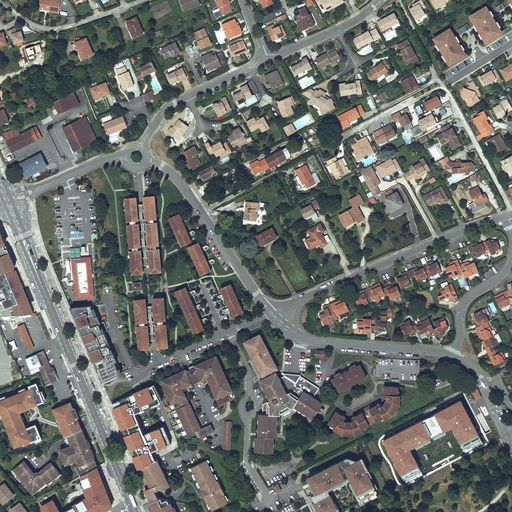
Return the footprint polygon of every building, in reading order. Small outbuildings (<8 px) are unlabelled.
[(40,1),(40,6),(50,8),(50,10),(49,12),(54,12),(54,11),(59,11),(60,0),(42,0),(42,1),(40,1)] [(200,4),(198,0),(179,0),(183,8),(190,6),(191,8),(200,4)] [(216,0),(222,15),(232,11),(229,6),(228,3),(229,3),(230,3),(228,0),(216,0)] [(343,2),(342,0),(319,0),(318,3),(321,8),(325,9),(328,8),(328,6),(330,5),(332,5),(333,5),(334,7),(343,2)] [(409,9),(415,20),(425,14),(422,9),(426,7),(421,0),(415,4),(416,6),(414,7),(409,9)] [(449,1),(448,0),(430,0),(436,9),(449,1)] [(297,19),(298,20),(300,19),(305,30),(315,25),(310,14),(308,15),(305,7),(294,12),(297,19)] [(487,7),(469,17),(486,44),(505,35),(487,7)] [(377,22),(382,31),(399,22),(394,13),(385,17),(377,22)] [(136,18),(127,22),(133,37),(143,33),(136,18)] [(239,25),(237,25),(235,19),(222,24),(228,39),(242,33),(239,25)] [(297,19),(296,20),(302,31),(305,30),(300,19),(298,20),(297,19)] [(458,30),(460,34),(470,28),(467,24),(458,30)] [(270,30),(275,28),(274,25),(267,28),(269,33),(273,43),(281,40),(280,38),(275,40),(270,30)] [(270,30),(275,40),(280,38),(286,35),(282,25),(275,28),(270,30)] [(21,30),(17,31),(16,27),(8,30),(12,44),(24,41),(21,30)] [(212,44),(204,28),(195,32),(199,40),(197,41),(199,45),(201,49),(212,44)] [(381,37),(376,28),(369,32),(368,31),(363,34),(363,35),(361,36),(360,35),(355,38),(360,47),(373,40),(374,41),(381,37)] [(450,29),(433,39),(449,66),(467,56),(450,29)] [(86,38),(75,43),(82,59),(93,55),(86,38)] [(404,53),(405,55),(404,56),(409,66),(416,62),(413,56),(416,55),(407,39),(397,44),(399,47),(403,54),(404,53)] [(244,41),(240,42),(229,46),(233,55),(238,53),(243,51),(244,52),(248,51),(245,44),(244,41)] [(161,49),(165,58),(171,55),(175,53),(176,54),(180,52),(176,42),(161,49)] [(327,55),(326,53),(316,59),(321,67),(330,62),(331,63),(340,58),(336,50),(329,54),(327,55)] [(218,54),(222,64),(226,62),(222,52),(218,54)] [(201,57),(203,61),(208,71),(214,68),(221,65),(216,55),(210,58),(208,54),(201,57)] [(291,67),(295,75),(307,69),(307,68),(311,66),(306,57),(302,59),(303,61),(297,64),(297,65),(296,66),(295,65),(291,67)] [(370,71),(372,74),(369,76),(372,81),(375,78),(376,79),(391,68),(385,60),(376,66),(377,67),(375,69),(374,68),(373,68),(370,71)] [(140,68),(141,70),(140,71),(136,73),(135,73),(137,80),(145,77),(144,76),(156,70),(152,62),(140,68)] [(501,70),(506,80),(511,77),(511,64),(510,65),(501,70)] [(116,70),(123,89),(129,87),(134,86),(128,71),(127,72),(125,66),(116,70)] [(168,75),(172,83),(176,81),(176,80),(177,80),(179,80),(179,81),(182,80),(187,77),(183,68),(168,75)] [(502,82),(495,69),(492,71),(492,70),(486,73),(479,77),(484,85),(496,78),(499,84),(502,82)] [(281,79),(277,70),(264,75),(267,80),(269,79),(271,83),(270,84),(273,88),(281,84),(279,80),(281,79)] [(388,83),(399,75),(396,71),(385,78),(388,83)] [(418,87),(412,76),(401,82),(407,93),(418,87)] [(362,93),(360,80),(355,81),(355,83),(348,84),(346,85),(345,83),(339,84),(341,95),(357,92),(357,94),(362,93)] [(478,89),(473,81),(468,84),(469,86),(466,88),(464,87),(462,94),(466,95),(465,99),(469,107),(479,101),(474,91),(478,89)] [(90,88),(94,99),(99,97),(99,96),(102,95),(102,96),(106,95),(110,93),(106,82),(90,88)] [(252,95),(247,85),(240,88),(241,90),(242,92),(239,93),(238,92),(233,94),(237,104),(246,100),(245,99),(252,95)] [(310,98),(314,91),(310,89),(302,93),(310,98)] [(322,108),(325,113),(327,112),(327,113),(329,112),(329,111),(335,108),(332,103),(333,103),(331,98),(329,99),(327,100),(324,97),(325,96),(326,93),(323,91),(319,89),(318,91),(315,90),(314,91),(310,98),(308,102),(310,103),(314,103),(322,108)] [(9,94),(11,102),(18,99),(16,92),(9,94)] [(53,102),(59,114),(80,104),(74,92),(53,102)] [(143,95),(146,103),(153,100),(149,92),(143,95)] [(372,95),(366,97),(370,107),(375,105),(372,95)] [(27,99),(24,100),(28,112),(33,111),(31,106),(34,105),(33,103),(38,102),(40,101),(38,96),(32,98),(27,100),(27,99)] [(213,105),(217,114),(221,112),(222,114),(222,113),(231,109),(226,97),(221,99),(222,101),(222,102),(218,104),(217,103),(213,105)] [(280,109),(283,117),(293,113),(290,106),(293,104),(290,97),(278,102),(280,105),(281,107),(282,107),(282,109),(281,109),(280,109)] [(493,108),(498,118),(506,114),(505,113),(505,112),(511,108),(507,99),(499,103),(500,104),(493,108)] [(0,125),(9,122),(6,114),(4,109),(3,108),(2,105),(0,105),(0,125)] [(338,117),(343,128),(350,124),(349,123),(348,121),(356,117),(356,118),(360,116),(357,110),(353,112),(352,109),(338,117)] [(437,123),(431,111),(425,114),(427,117),(418,121),(422,130),(437,123)] [(486,119),(487,119),(483,111),(476,115),(477,116),(482,113),(486,119)] [(476,137),(478,141),(494,132),(490,124),(489,125),(486,119),(482,113),(477,116),(473,118),(482,134),(476,137)] [(406,114),(399,117),(404,126),(410,123),(406,114)] [(86,116),(62,128),(73,150),(74,151),(97,140),(86,116)] [(104,126),(108,135),(116,132),(115,130),(118,129),(119,130),(127,127),(125,121),(123,116),(108,122),(109,123),(104,126)] [(246,122),(252,131),(259,127),(260,128),(264,126),(265,128),(269,126),(264,117),(260,119),(256,121),(256,119),(255,117),(246,122)] [(188,127),(179,119),(176,124),(177,125),(173,129),(172,128),(171,127),(168,131),(176,138),(179,134),(181,135),(183,133),(188,127)] [(378,144),(396,135),(391,123),(372,133),(378,144)] [(454,133),(451,128),(450,128),(448,124),(440,128),(442,133),(437,136),(440,142),(445,139),(446,141),(451,150),(460,145),(456,136),(454,137),(452,135),(454,133)] [(288,135),(295,131),(293,126),(290,128),(289,125),(284,128),(288,135)] [(414,130),(411,125),(405,128),(407,133),(414,130)] [(228,137),(233,147),(237,144),(241,142),(240,141),(245,138),(239,127),(234,131),(235,132),(236,135),(234,136),(233,135),(232,135),(228,137)] [(9,147),(12,152),(35,141),(29,130),(6,141),(9,147)] [(493,147),(497,154),(507,148),(503,141),(502,142),(500,138),(501,137),(499,133),(488,140),(493,147)] [(306,136),(300,140),(305,147),(311,144),(306,136)] [(352,145),(355,151),(356,151),(357,154),(357,155),(359,158),(363,156),(373,151),(366,137),(362,139),(363,140),(359,142),(360,143),(358,144),(357,143),(352,145)] [(248,142),(245,138),(240,141),(241,142),(237,144),(240,147),(248,142)] [(209,142),(205,144),(210,152),(213,150),(215,153),(216,156),(220,154),(222,153),(226,150),(228,154),(231,151),(226,142),(222,144),(220,140),(216,143),(217,144),(211,147),(211,146),(209,142)] [(198,154),(194,146),(184,152),(188,159),(186,160),(189,165),(190,165),(192,168),(201,163),(198,158),(197,159),(195,156),(196,155),(198,154)] [(282,150),(258,162),(257,160),(249,165),(254,173),(262,169),(262,170),(263,171),(282,161),(280,157),(285,154),(282,150)] [(355,151),(353,152),(357,159),(358,161),(364,158),(363,156),(359,158),(357,155),(357,154),(356,151),(355,151)] [(18,165),(23,176),(47,165),(41,154),(18,165)] [(337,161),(335,157),(327,161),(329,165),(330,165),(336,178),(349,172),(346,166),(345,167),(341,159),(337,161)] [(418,175),(419,177),(424,174),(423,173),(422,171),(425,170),(426,172),(430,169),(424,158),(419,160),(421,162),(413,166),(414,168),(410,170),(404,174),(406,179),(407,181),(414,177),(418,175)] [(380,178),(397,171),(391,159),(375,166),(380,178)] [(444,166),(447,169),(452,168),(453,174),(471,172),(475,166),(470,162),(465,162),(464,164),(463,164),(462,163),(461,163),(461,162),(452,163),(449,160),(444,166)] [(316,184),(306,165),(295,170),(301,182),(304,181),(305,184),(307,188),(316,184)] [(360,171),(373,197),(381,193),(377,185),(380,183),(371,165),(360,171)] [(212,173),(209,167),(198,172),(201,178),(205,179),(210,176),(212,173)] [(480,180),(476,173),(469,177),(472,182),(475,180),(477,182),(480,180)] [(407,185),(405,180),(399,183),(402,188),(407,185)] [(449,201),(441,187),(424,196),(428,204),(435,200),(438,198),(440,201),(442,204),(449,201)] [(483,198),(482,195),(477,187),(469,191),(477,206),(488,200),(486,196),(483,198)] [(397,192),(385,198),(392,210),(398,207),(403,204),(397,192)] [(349,200),(353,208),(339,215),(345,226),(357,220),(358,222),(364,219),(357,206),(363,202),(359,195),(349,200)] [(155,218),(153,196),(146,196),(148,219),(154,218),(155,218)] [(141,273),(139,250),(138,250),(138,247),(138,246),(136,224),(135,220),(136,220),(134,197),(127,198),(129,221),(130,221),(130,224),(129,224),(131,247),(133,247),(133,251),(132,251),(134,274),(141,273)] [(316,209),(320,207),(316,199),(311,201),(316,209)] [(246,201),(245,208),(248,208),(248,212),(246,212),(245,220),(256,221),(258,202),(246,201)] [(312,217),(313,220),(318,218),(312,204),(300,208),(304,220),(312,217)] [(181,219),(179,214),(171,218),(183,245),(191,242),(189,236),(191,235),(189,232),(187,233),(183,223),(183,222),(185,222),(183,218),(181,219)] [(171,218),(169,218),(181,246),(183,245),(171,218)] [(157,245),(155,222),(154,222),(149,223),(148,223),(150,245),(151,245),(156,245),(157,245)] [(324,231),(320,224),(308,230),(311,237),(306,240),(310,249),(318,245),(317,244),(319,243),(319,244),(321,247),(326,244),(321,233),(324,231)] [(272,228),(257,236),(262,245),(266,243),(277,237),(272,228)] [(0,317),(15,315),(31,314),(33,314),(16,269),(14,270),(13,268),(15,267),(0,231),(0,317)] [(482,243),(485,250),(486,253),(490,251),(491,255),(501,251),(497,241),(491,243),(490,240),(482,243)] [(200,248),(198,243),(190,246),(202,274),(210,270),(208,265),(210,264),(209,261),(207,262),(206,262),(202,251),(204,250),(203,247),(201,248),(200,248)] [(467,246),(470,253),(474,251),(476,257),(486,253),(485,250),(482,243),(480,244),(476,245),(475,243),(467,246)] [(201,275),(202,274),(190,246),(188,247),(201,275)] [(150,249),(152,272),(160,271),(158,249),(156,249),(151,249),(150,249)] [(84,292),(91,291),(88,254),(72,255),(75,293),(79,292),(79,294),(84,294),(84,292)] [(460,265),(458,259),(450,263),(450,266),(447,267),(445,268),(449,278),(457,274),(460,273),(463,272),(460,265)] [(424,267),(428,277),(431,275),(432,276),(441,272),(437,262),(435,263),(432,264),(430,261),(423,265),(424,267)] [(460,265),(463,272),(465,278),(469,276),(479,272),(474,262),(473,263),(469,264),(468,262),(460,265)] [(409,270),(412,277),(416,276),(418,281),(428,277),(424,267),(418,270),(417,267),(409,270)] [(258,269),(254,271),(259,279),(262,276),(258,269)] [(412,277),(409,270),(401,274),(403,276),(397,279),(401,289),(411,284),(409,279),(412,277)] [(132,283),(133,291),(142,290),(142,282),(132,283)] [(241,312),(243,312),(231,284),(229,285),(241,312)] [(457,296),(452,284),(440,289),(442,295),(438,297),(440,300),(446,298),(449,297),(450,299),(457,296)] [(241,312),(229,285),(221,288),(223,294),(221,295),(222,298),(224,297),(225,297),(229,307),(227,308),(229,312),(231,311),(233,316),(241,312)] [(382,289),(381,286),(376,288),(374,285),(367,289),(369,295),(373,294),(375,297),(376,299),(385,295),(382,289)] [(385,295),(385,296),(387,295),(389,294),(390,296),(391,300),(401,295),(397,286),(393,287),(391,288),(391,286),(390,285),(382,289),(385,295)] [(204,329),(201,324),(204,323),(202,319),(200,320),(195,310),(197,309),(196,305),(194,306),(189,296),(191,295),(190,292),(188,292),(187,293),(185,287),(177,291),(195,333),(204,329)] [(354,297),(359,307),(368,303),(366,297),(369,295),(367,289),(359,292),(360,295),(356,296),(354,297)] [(177,291),(175,292),(194,333),(195,333),(177,291)] [(510,299),(509,298),(506,291),(501,293),(494,297),(500,309),(508,305),(510,304),(510,299)] [(164,320),(162,297),(155,298),(157,321),(163,320),(164,320)] [(147,348),(146,326),(145,326),(145,322),(146,322),(143,299),(136,300),(138,322),(139,322),(140,326),(138,326),(140,349),(147,348)] [(331,304),(333,311),(336,316),(349,311),(345,301),(341,302),(339,303),(338,301),(331,304)] [(331,304),(330,304),(323,307),(324,309),(325,313),(320,315),(324,325),(329,323),(331,327),(335,325),(334,321),(337,320),(336,316),(333,311),(331,304)] [(121,373),(106,337),(104,333),(106,332),(108,331),(104,322),(100,323),(97,316),(95,316),(91,305),(72,306),(104,381),(121,373)] [(486,308),(474,314),(474,316),(476,318),(473,320),(477,327),(487,322),(489,321),(486,316),(490,314),(486,308)] [(434,331),(436,336),(444,333),(443,330),(448,327),(444,317),(434,322),(437,327),(433,329),(434,331)] [(371,333),(371,325),(367,325),(368,319),(357,318),(357,329),(363,329),(362,332),(371,333)] [(379,333),(380,330),(384,331),(386,331),(386,320),(376,319),(375,326),(371,325),(371,333),(379,333)] [(433,329),(429,319),(415,324),(418,331),(420,334),(422,339),(427,336),(428,337),(432,336),(430,333),(434,331),(433,329)] [(415,324),(412,326),(409,320),(400,324),(404,334),(406,333),(409,332),(410,334),(418,331),(415,324)] [(494,335),(490,327),(489,327),(487,322),(477,327),(475,328),(479,336),(482,335),(484,339),(494,335)] [(157,325),(159,347),(166,347),(164,324),(163,324),(158,324),(157,325)] [(24,325),(18,328),(27,350),(34,347),(24,325)] [(484,345),(488,354),(495,350),(492,346),(498,343),(494,335),(484,339),(486,344),(484,345)] [(496,354),(495,350),(488,354),(492,361),(494,360),(496,364),(506,360),(502,351),(496,354)] [(37,354),(25,359),(30,370),(33,369),(34,373),(40,370),(40,371),(46,385),(51,383),(49,377),(45,370),(43,364),(42,365),(37,354)] [(273,366),(266,354),(250,362),(257,375),(263,371),(266,370),(273,366)] [(233,392),(227,379),(226,379),(224,374),(225,374),(219,361),(218,362),(216,356),(205,361),(206,363),(203,364),(202,362),(195,365),(202,382),(209,378),(212,384),(210,385),(213,392),(215,391),(218,399),(217,399),(220,405),(232,400),(229,394),(233,392)] [(419,381),(420,360),(376,358),(375,379),(419,381)] [(360,365),(357,366),(356,365),(354,364),(350,367),(349,368),(350,370),(346,372),(341,374),(341,373),(339,372),(334,375),(334,376),(335,378),(332,379),(338,392),(342,390),(341,388),(344,386),(347,385),(348,386),(356,382),(355,381),(358,379),(361,378),(362,379),(366,377),(360,365)] [(273,366),(266,370),(269,375),(276,372),(273,366)] [(191,414),(189,408),(191,407),(188,400),(186,401),(184,398),(187,397),(183,388),(193,384),(186,369),(163,380),(164,381),(167,387),(165,388),(166,390),(167,390),(168,392),(167,392),(169,397),(171,396),(174,403),(175,402),(190,435),(198,431),(200,438),(199,439),(200,443),(208,439),(206,436),(214,432),(211,425),(201,430),(200,426),(197,427),(194,421),(197,420),(194,413),(191,414)] [(269,375),(266,370),(263,371),(266,377),(260,380),(262,385),(262,384),(265,389),(264,390),(270,400),(266,402),(266,405),(265,405),(264,410),(263,410),(262,414),(259,414),(258,437),(255,436),(255,441),(256,441),(256,447),(255,447),(255,452),(262,452),(263,451),(265,452),(266,452),(273,453),(273,448),(272,448),(273,442),(274,437),(272,437),(273,434),(276,434),(277,425),(276,425),(276,419),(277,419),(277,415),(280,415),(282,415),(284,414),(284,415),(290,412),(290,411),(291,411),(292,409),(294,406),(298,409),(298,410),(301,412),(303,412),(307,415),(306,415),(309,417),(309,416),(313,419),(317,412),(320,408),(323,403),(315,398),(314,400),(312,399),(313,397),(303,391),(296,387),(286,392),(281,381),(280,382),(277,376),(278,376),(276,372),(269,375)] [(266,377),(263,371),(257,375),(260,380),(266,377)] [(24,422),(19,412),(33,407),(33,406),(45,401),(41,392),(39,392),(38,389),(39,389),(37,383),(30,386),(31,388),(0,401),(0,402),(4,412),(2,412),(5,419),(7,418),(9,424),(7,425),(11,434),(13,433),(15,439),(13,440),(16,447),(26,443),(26,442),(32,439),(33,442),(40,439),(39,435),(41,434),(37,424),(28,428),(25,422),(24,422)] [(128,444),(138,469),(140,468),(155,460),(151,453),(173,442),(165,425),(146,434),(137,413),(162,401),(154,384),(111,403),(128,444)] [(345,418),(345,416),(343,415),(342,416),(335,411),(328,423),(334,427),(333,429),(341,434),(343,434),(343,433),(348,433),(353,433),(353,435),(355,435),(363,431),(362,429),(369,425),(369,424),(367,422),(374,419),(375,421),(376,422),(383,418),(384,420),(392,416),(393,414),(391,413),(394,409),(397,405),(398,406),(399,404),(400,395),(398,395),(398,387),(384,386),(383,394),(382,394),(382,397),(383,398),(387,398),(387,400),(383,406),(381,406),(380,403),(378,403),(377,404),(376,405),(373,407),(370,408),(369,406),(366,407),(366,409),(364,410),(363,409),(360,411),(361,413),(359,414),(355,416),(354,416),(352,417),(352,418),(353,421),(352,422),(345,421),(344,420),(345,418)] [(462,398),(468,393),(464,387),(458,392),(462,398)] [(465,397),(470,404),(481,396),(477,389),(465,397)] [(80,419),(75,408),(73,408),(71,402),(55,408),(57,413),(56,414),(57,418),(58,417),(62,427),(61,427),(65,437),(68,435),(82,429),(79,422),(81,421),(80,419)] [(190,435),(175,402),(174,403),(188,436),(190,435)] [(437,415),(384,435),(394,462),(416,454),(419,463),(429,459),(428,457),(452,448),(448,436),(456,433),(455,430),(461,428),(456,415),(451,417),(447,409),(438,412),(440,416),(438,417),(437,415)] [(230,452),(232,421),(225,421),(224,452),(230,452)] [(83,474),(97,467),(90,449),(82,429),(68,435),(72,445),(69,446),(63,449),(69,463),(77,459),(80,465),(83,474)] [(69,463),(63,449),(60,450),(66,464),(69,463)] [(312,496),(318,511),(332,511),(336,510),(327,490),(350,479),(360,498),(377,490),(361,458),(356,461),(346,458),(306,478),(315,495),(312,496)] [(165,476),(157,459),(155,460),(140,468),(145,478),(147,477),(148,480),(147,481),(149,484),(150,484),(151,487),(150,487),(148,488),(151,493),(155,491),(162,488),(162,490),(169,486),(164,477),(165,476)] [(191,468),(192,470),(194,474),(196,478),(198,482),(200,487),(201,489),(200,489),(202,493),(203,492),(206,498),(205,499),(206,503),(208,502),(209,504),(211,508),(212,510),(227,503),(226,500),(224,496),(223,494),(225,493),(223,490),(222,491),(220,488),(218,485),(220,484),(218,480),(217,481),(215,478),(214,475),(212,471),(209,466),(208,462),(206,460),(191,468)] [(23,461),(13,469),(23,483),(32,494),(45,483),(46,485),(60,474),(50,462),(37,473),(36,472),(33,474),(23,461)] [(42,511),(102,511),(112,506),(97,467),(79,478),(84,488),(82,489),(85,498),(62,511),(59,511),(53,499),(40,507),(42,511)] [(13,469),(11,470),(22,484),(23,483),(13,469)] [(4,483),(0,486),(0,493),(3,497),(1,498),(4,502),(14,495),(4,483)] [(278,483),(272,486),(276,493),(281,490),(278,483)] [(151,493),(146,496),(150,502),(158,498),(155,491),(151,493)] [(166,509),(167,511),(174,511),(170,500),(158,498),(150,502),(153,510),(159,508),(166,509)] [(277,501),(272,504),(276,510),(281,507),(277,501)] [(27,511),(20,503),(11,510),(12,511),(27,511)]
